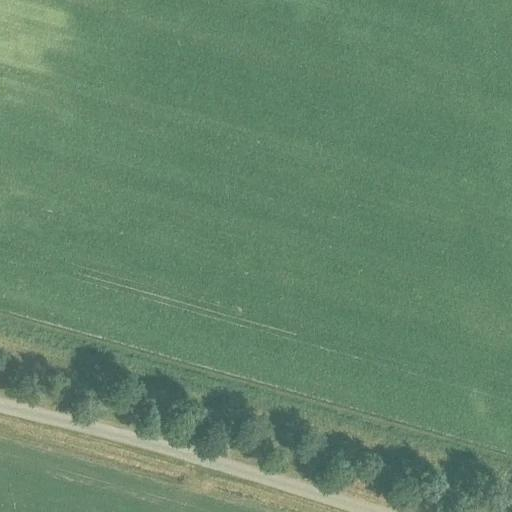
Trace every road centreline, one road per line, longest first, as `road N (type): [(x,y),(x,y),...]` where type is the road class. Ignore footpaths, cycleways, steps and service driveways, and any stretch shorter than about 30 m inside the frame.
road 1 (track): [(511,478),(0,345)]
road 2 (unclassified): [(344,511),(0,419)]
